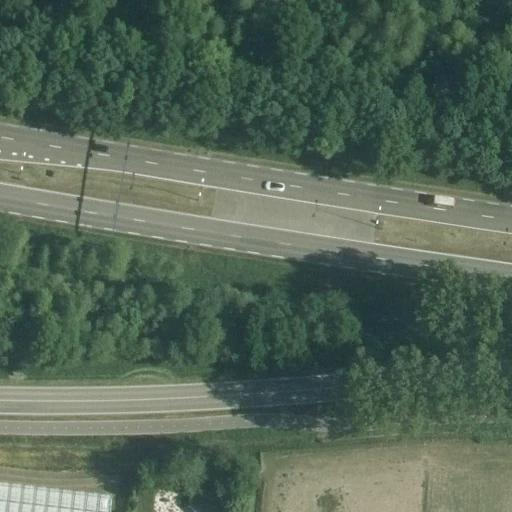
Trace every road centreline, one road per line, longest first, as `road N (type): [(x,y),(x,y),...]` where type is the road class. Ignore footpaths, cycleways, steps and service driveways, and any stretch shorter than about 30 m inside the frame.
road 1 (primary): [(511,220),(0,137)]
road 2 (primary): [(0,200),(511,279)]
road 3 (secondary): [(511,379),(198,401),(0,404)]
